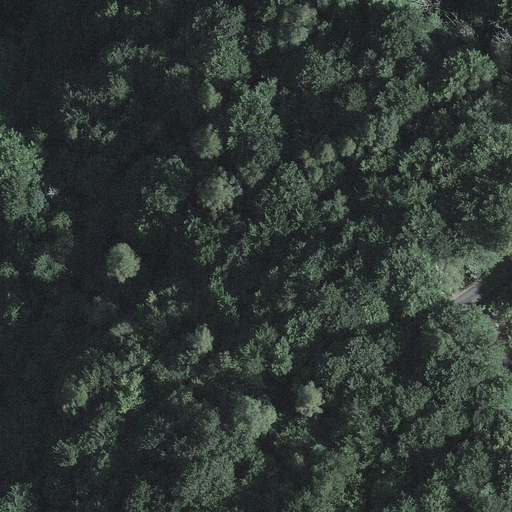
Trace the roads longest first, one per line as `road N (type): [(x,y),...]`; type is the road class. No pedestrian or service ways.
road 1 (unclassified): [(511,116),(228,213),(177,253),(149,294),(127,305),(106,296),(110,262),(239,99),(359,37),(407,0)]
road 2 (unclassified): [(511,368),(372,389),(306,433),(285,420),(300,394),(511,266)]
